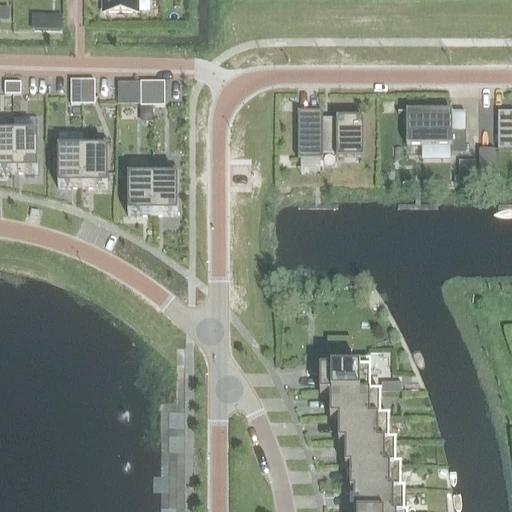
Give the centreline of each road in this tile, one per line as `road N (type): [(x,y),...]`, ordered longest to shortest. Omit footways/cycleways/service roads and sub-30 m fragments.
road 1 (tertiary): [(218,359),(218,122),(236,91),(285,75),(511,76)]
road 2 (residential): [(218,359),(190,323),(129,275),(71,247),(0,227)]
road 3 (residential): [(218,359),(257,419),(285,511)]
road 4 (tertiary): [(218,511),(218,359)]
